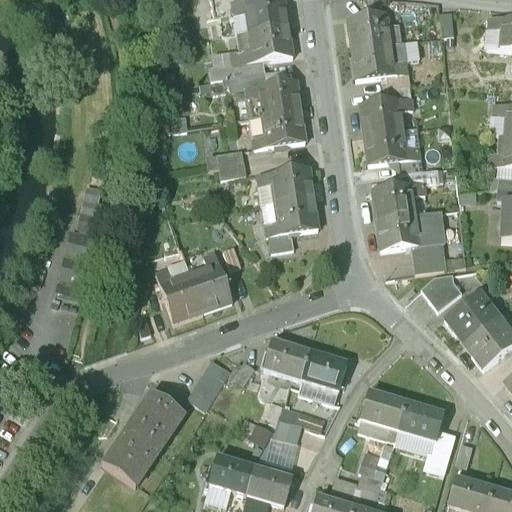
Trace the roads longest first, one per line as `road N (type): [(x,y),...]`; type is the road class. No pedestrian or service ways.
road 1 (residential): [(0,491),(78,389),(359,293)]
road 2 (residential): [(359,293),(316,0)]
road 3 (residential): [(359,293),(511,436)]
